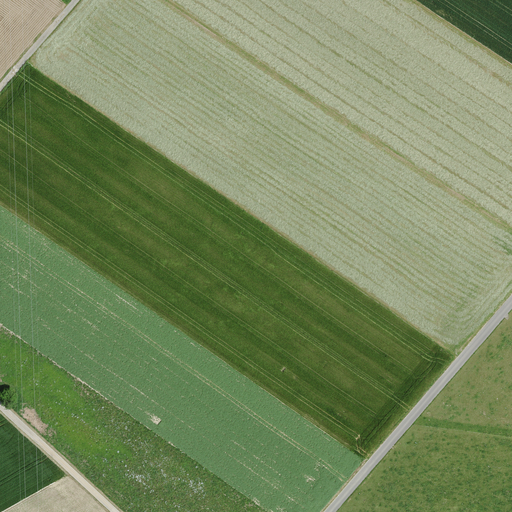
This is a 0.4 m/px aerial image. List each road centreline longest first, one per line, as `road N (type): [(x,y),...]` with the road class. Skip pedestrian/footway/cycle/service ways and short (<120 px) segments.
road 1 (unclassified): [(511,300),(328,511)]
road 2 (track): [(115,511),(0,403)]
